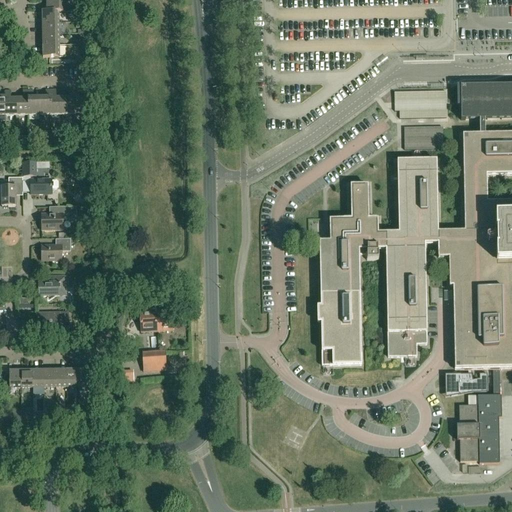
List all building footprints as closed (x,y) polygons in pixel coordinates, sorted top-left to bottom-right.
[(63,1),(46,1),(46,12),(58,12),(58,13),(63,13),(63,12),(63,1)] [(42,24),(58,24),(58,13),(58,12),(46,12),(42,12),(42,24)] [(58,35),(58,24),(42,24),(42,35),(58,35)] [(42,35),(42,47),(59,47),(58,35),(42,35)] [(59,47),(42,47),(42,59),(64,58),(64,57),(59,57),(59,48),(65,48),(65,46),(59,47)] [(501,402),(501,397),(500,397),(499,370),(511,369),(511,86),(456,87),(457,107),(460,107),(461,121),(479,121),(480,136),(462,136),(464,233),(438,233),(436,161),(397,162),(398,234),(378,234),(378,220),(369,220),(368,186),(350,186),(351,220),(329,221),(330,242),(319,243),(321,307),(317,307),(317,324),(321,324),(322,367),(361,367),(359,251),(366,251),(367,261),(378,261),(378,251),(385,251),(388,359),(417,358),(417,346),(427,346),(425,245),(437,245),(438,260),(449,259),(449,288),(453,288),(454,371),(493,370),(493,397),(478,397),(478,407),(459,407),(459,427),(456,427),(457,442),(460,442),(460,463),(479,463),(479,466),(499,465),(499,459),(499,452),(499,446),(499,439),(499,433),(499,426),(499,419),(501,419),(501,414),(501,408),(501,402)] [(73,91),(74,115),(86,115),(85,99),(79,99),(79,90),(73,91)] [(17,116),(16,100),(10,100),(10,91),(5,91),(5,117),(17,116)] [(28,116),(28,91),(22,91),(22,100),(16,100),(17,116),(28,116)] [(39,116),(39,99),(33,99),(33,91),(28,91),(28,116),(39,116)] [(51,116),(50,91),(45,91),(45,99),(39,99),(39,116),(51,116)] [(62,116),(62,99),(56,99),(56,91),(50,91),(51,116),(62,116)] [(74,115),(73,91),(68,91),(68,99),(62,99),(62,116),(74,115)] [(404,129),(404,151),(443,150),(443,128),(404,129)] [(22,164),(22,178),(37,178),(37,164),(22,164)] [(23,193),(23,179),(8,179),(9,188),(1,189),(2,207),(16,207),(15,193),(23,193)] [(30,181),(31,196),(52,195),(52,190),(57,190),(58,188),(58,183),(56,182),(52,182),(52,180),(30,181)] [(77,221),(76,208),(56,208),(56,215),(41,215),(41,232),(63,231),(63,221),(77,221)] [(71,253),(70,240),(56,240),(56,247),(42,247),(42,262),(62,262),(62,253),(71,253)] [(59,296),(65,296),(65,276),(49,277),(49,285),(39,285),(39,298),(47,298),(49,301),(55,298),(59,298),(59,296)] [(141,304),(141,312),(140,312),(141,333),(152,333),(157,333),(156,314),(157,314),(157,311),(156,303),(141,304)] [(156,314),(157,333),(173,332),(172,310),(157,311),(157,314),(156,314)] [(37,314),(37,321),(37,325),(32,325),(32,338),(44,338),(44,332),(68,331),(68,313),(37,314)] [(143,364),(143,374),(166,373),(165,352),(158,353),(159,363),(143,364)] [(9,389),(21,389),(21,369),(15,369),(14,370),(14,372),(9,372),(9,389)] [(33,389),(32,372),(28,372),(28,370),(27,369),(21,369),(21,389),(33,389)] [(67,371),(55,372),(55,388),(67,388),(67,371)] [(78,371),(67,371),(67,388),(78,388),(78,371)] [(90,371),(78,371),(78,388),(78,393),(90,393),(90,403),(96,403),(95,387),(90,387),(90,371)] [(44,372),(32,372),(33,389),(44,388),(44,372)] [(55,388),(55,372),(44,372),(44,388),(55,388)]
